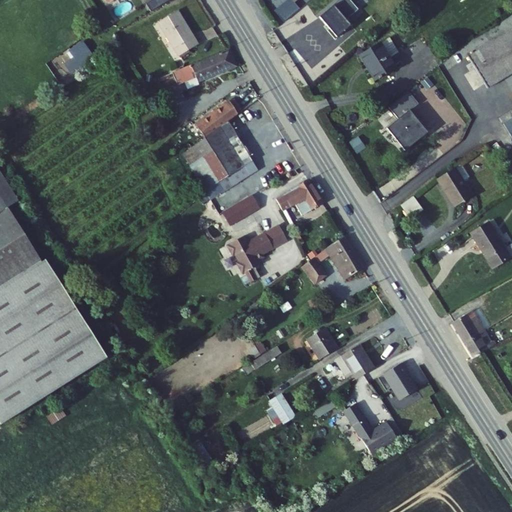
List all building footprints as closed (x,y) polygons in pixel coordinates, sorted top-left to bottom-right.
[(150,17),(172,4),(169,0),(150,0),(154,5),(146,10),(150,17)] [(334,7),(319,20),(329,32),(327,33),(334,41),(351,27),(334,7)] [(156,29),(176,64),(196,53),(176,17),(156,29)] [(511,29),(468,56),(488,90),(511,74),(511,29)] [(363,55),(378,80),(397,68),(392,60),(387,51),(398,44),(392,36),(363,55)] [(82,69),(96,58),(82,40),(68,51),(82,69)] [(387,51),(392,60),(403,53),(398,44),(387,51)] [(177,92),(195,85),(197,89),(236,73),(229,57),(172,80),(177,92)] [(177,92),(172,80),(158,86),(163,98),(177,92)] [(420,104),(410,91),(390,107),(400,119),(388,128),(395,138),(393,140),(396,143),(398,141),(406,151),(428,133),(411,111),(420,104)] [(231,108),(239,119),(243,117),(235,105),(231,108)] [(228,127),(239,119),(231,108),(197,132),(205,143),(228,127)] [(205,143),(183,159),(205,193),(227,178),(233,187),(258,170),(228,127),(205,143)] [(435,177),(452,206),(472,193),(453,165),(435,177)] [(311,190),(275,208),(282,218),(296,211),(302,224),(325,213),(311,190)] [(41,268),(0,203),(0,406),(94,342),(47,264),(41,268)] [(251,203),(221,220),(228,234),(259,218),(251,203)] [(477,228),(497,264),(511,254),(511,249),(495,218),(477,228)] [(289,250),(280,235),(269,242),(278,257),(289,250)] [(278,257),(269,242),(250,253),(246,247),(243,249),(261,276),(263,274),(261,271),(259,268),(265,265),(278,257)] [(304,271),(315,287),(325,280),(318,269),(331,260),(348,284),(363,273),(343,242),(304,271)] [(261,276),(243,249),(231,256),(231,259),(235,266),(238,266),(242,273),(241,276),(245,283),(248,284),(261,276)] [(331,304),(335,310),(349,302),(345,296),(331,304)] [(452,320),(464,341),(484,329),(473,308),(452,320)] [(493,345),(484,329),(464,341),(472,355),(493,345)] [(274,336),(263,340),(266,351),(277,347),(274,336)] [(303,347),(316,369),(334,358),(321,336),(303,347)] [(94,342),(0,406),(0,427),(106,363),(94,342)] [(354,380),(357,386),(375,375),(360,350),(335,365),(347,384),(354,380)] [(248,371),(251,377),(279,360),(275,354),(248,371)] [(410,381),(403,370),(379,384),(388,398),(393,395),(401,407),(419,396),(413,386),(412,387),(409,382),(410,381)] [(298,381),(285,389),(304,419),(313,414),(299,393),(304,390),(298,381)] [(269,401),(283,425),(296,418),(283,393),(269,401)] [(318,419),(339,407),(334,397),(313,409),(318,419)] [(51,425),(66,418),(62,409),(47,416),(51,425)] [(346,418),(373,462),(399,446),(388,429),(374,437),(357,410),(346,418)] [(200,471),(213,465),(200,436),(186,443),(200,471)]
